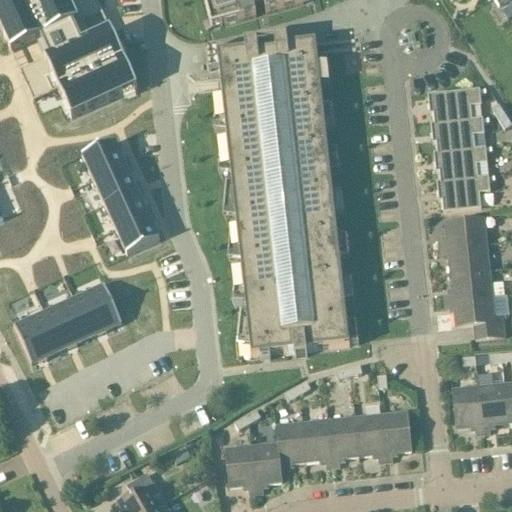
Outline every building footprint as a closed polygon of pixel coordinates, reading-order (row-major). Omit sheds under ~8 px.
[(0,0),(0,31),(11,55),(34,45),(42,63),(19,74),(32,103),(55,93),(69,123),(136,92),(109,33),(85,43),(77,25),(101,14),(94,0),(0,0)] [(203,0),(211,30),(256,18),(254,10),(259,8),(264,7),(266,15),(311,3),(309,0),(203,0)] [(511,9),(511,8),(502,14),(508,22),(511,19),(511,9)] [(241,314),(240,320),(238,341),(240,341),(240,331),(249,332),(252,359),(295,354),(295,360),(302,359),(308,358),(307,353),(350,348),(316,44),(288,48),(287,40),(245,45),(246,52),(218,55),(223,99),(218,99),(217,99),(214,126),(215,126),(216,116),(225,117),(227,142),(223,142),(221,142),(219,169),(220,169),(221,159),(229,160),(232,185),(228,186),(226,186),(224,212),(225,213),(226,203),(234,203),(237,228),(233,229),(231,229),(229,255),(230,255),(231,245),(239,246),(242,271),(237,272),(236,272),(233,298),(235,298),(236,288),(244,289),(247,314),(242,315),(241,314)] [(433,127),(433,128),(471,124),(471,123),(471,122),(469,110),(480,109),(478,93),(426,99),(429,118),(432,118),(433,126),(433,127)] [(499,108),(492,112),(498,123),(505,118),(499,108)] [(505,118),(498,123),(505,133),(511,129),(505,118)] [(436,156),(436,157),(474,153),(474,152),(474,151),(472,139),(483,138),(481,122),(471,123),(471,124),(433,128),(433,127),(429,128),(431,147),(435,147),(436,156)] [(82,159),(93,185),(126,170),(114,145),(82,159)] [(439,185),(439,186),(477,182),(477,181),(475,168),(486,167),(484,151),(474,152),(474,153),(436,157),(436,156),(432,157),(434,176),(438,176),(439,185)] [(126,170),(93,185),(104,210),(137,195),(126,170)] [(477,181),(477,182),(439,186),(439,185),(435,186),(437,205),(441,205),(442,216),(480,212),(478,197),(489,196),(487,180),(477,181)] [(137,195),(104,210),(116,235),(148,220),(137,195)] [(159,244),(148,220),(116,235),(127,259),(159,244)] [(438,253),(488,248),(499,247),(498,232),(494,233),(493,221),(443,225),(445,245),(437,246),(438,253)] [(447,259),(449,278),(490,274),(488,248),(438,253),(438,260),(447,259)] [(443,298),(443,306),(493,300),(490,274),(449,278),(451,298),(443,298)] [(104,287),(74,301),(92,340),(121,327),(104,287)] [(495,319),(493,300),(443,306),(444,313),(452,312),(455,332),(473,330),(474,344),(506,341),(503,318),(495,319)] [(92,340),(74,301),(43,315),(61,354),(92,340)] [(31,368),(61,354),(43,315),(13,329),(31,368)] [(503,367),(511,365),(511,357),(502,358),(503,367)] [(502,358),(489,360),(490,368),(503,367),(502,358)] [(463,363),(464,371),(477,370),(476,361),(463,363)] [(359,369),(347,372),(349,380),(361,377),(359,369)] [(338,383),(349,380),(347,372),(336,375),(338,383)] [(385,379),(377,380),(379,392),(386,391),(385,379)] [(306,386),(295,392),(299,398),(309,392),(306,386)] [(504,387),(478,390),(483,440),(491,439),(490,434),(495,434),(494,429),(509,428),(504,387)] [(476,441),(483,440),(478,390),(451,393),(455,434),(468,432),(475,436),(476,441)] [(288,405),(299,398),(295,392),(285,398),(288,405)] [(255,414),(245,420),(249,427),(259,421),(255,414)] [(408,416),(381,419),(386,467),(393,466),(393,462),(398,461),(397,458),(412,456),(408,416)] [(381,419),(354,421),(359,462),(372,460),(373,464),(378,463),(379,468),(386,467),(381,419)] [(239,433),(249,427),(245,420),(235,426),(239,433)] [(354,421),(328,424),(333,473),(341,472),(340,468),(345,467),(345,463),(359,462),(354,421)] [(328,424),(302,427),(306,467),(320,466),(320,470),(325,469),(326,474),(333,473),(328,424)] [(275,430),(277,447),(278,463),(280,463),(281,478),(288,478),(288,473),(292,472),(292,469),(306,467),(302,427),(275,430)] [(278,463),(277,447),(251,450),(256,499),(264,498),(263,493),(268,493),(268,489),(282,488),(281,478),(280,463),(278,463)] [(249,500),(256,499),(251,450),(224,453),(228,493),(243,492),(244,495),(249,495),(249,500)] [(132,498),(110,511),(111,511),(156,511),(157,511),(151,501),(160,496),(155,487),(152,489),(145,478),(127,489),(132,498)]
